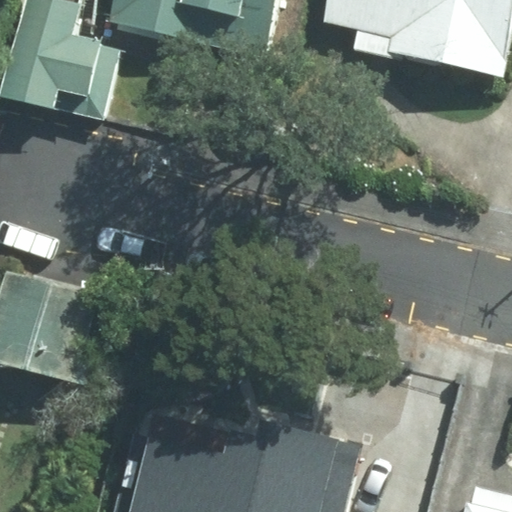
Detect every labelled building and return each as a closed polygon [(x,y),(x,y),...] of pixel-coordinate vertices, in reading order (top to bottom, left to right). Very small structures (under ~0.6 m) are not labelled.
[(85,0),(21,0),(0,93),(0,97),(75,114),(106,121),(121,54),(75,44),(85,0)] [(250,8),(277,15),(280,0),(119,0),(112,32),(181,49),(186,29),(242,43),(250,8)] [(511,0),(332,0),(325,36),(358,44),(355,58),(507,90),(511,64),(511,0)] [(80,298),(0,281),(0,377),(62,389),(80,298)] [(125,511),(330,511),(342,460),(147,416),(125,511)] [(511,511),(511,503),(475,495),(471,511),(511,511)]
